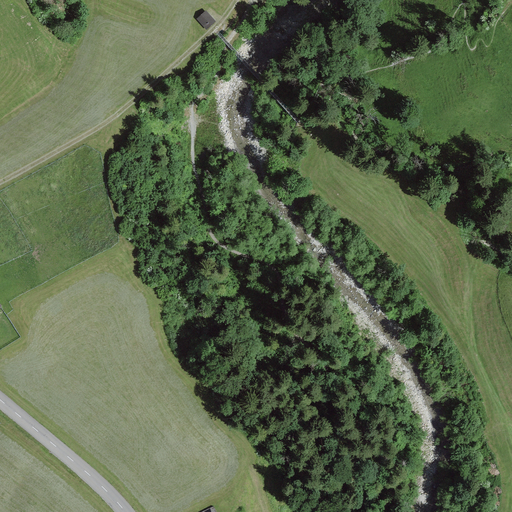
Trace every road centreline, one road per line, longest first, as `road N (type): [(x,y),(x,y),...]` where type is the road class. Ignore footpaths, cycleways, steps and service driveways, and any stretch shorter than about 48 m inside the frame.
road 1 (track): [(0,184),(126,110),(236,0)]
road 2 (tertiary): [(125,511),(0,400)]
